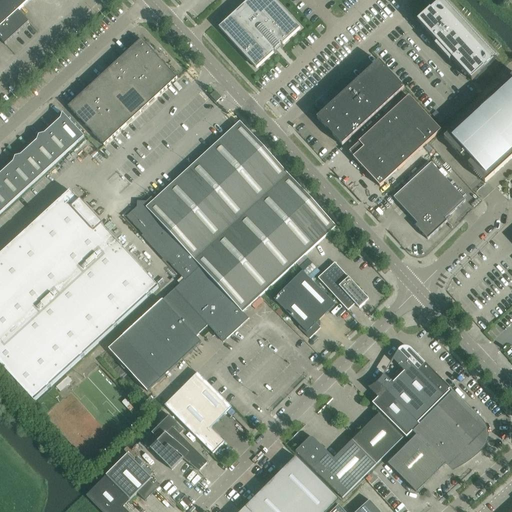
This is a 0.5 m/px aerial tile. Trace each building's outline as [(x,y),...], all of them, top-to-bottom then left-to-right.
[(0,0),(0,40),(5,46),(29,24),(19,12),(31,0),(0,0)] [(272,51),(274,50),(276,52),(277,52),(278,52),(279,51),(280,50),(281,49),(281,48),(281,47),(279,45),(281,43),(283,45),(301,29),(273,0),(249,0),(219,28),(257,70),(274,54),(272,51)] [(442,0),(423,17),(418,23),(437,44),(435,46),(450,62),(452,60),(472,82),(498,58),(497,57),(496,58),(444,0),(443,0),(442,0)] [(68,108),(80,121),(89,130),(104,147),(178,79),(142,40),(68,108)] [(317,120),(327,130),(342,147),(404,90),(379,63),(317,120)] [(511,77),(444,139),(461,158),(485,184),(511,159),(511,77)] [(222,99),(215,92),(211,97),(217,103),(222,99)] [(409,98),(352,150),(353,150),(350,153),(354,158),(353,159),(380,188),(441,132),(409,98)] [(61,120),(52,127),(72,149),(85,138),(63,114),(61,120)] [(109,350),(117,360),(148,393),(202,344),(196,338),(201,333),(208,327),(224,343),(249,320),(243,313),(259,299),(336,228),(240,123),(154,201),(152,198),(147,203),(146,208),(137,208),(127,218),(185,281),(175,290),(170,294),(163,301),(109,350)] [(44,135),(39,136),(61,160),(72,149),(52,127),(44,135)] [(37,141),(29,149),(49,171),(61,160),(39,136),(37,141)] [(21,156),(16,158),(37,181),(49,171),(29,149),(21,156)] [(13,163),(6,170),(26,192),(37,181),(16,158),(15,158),(13,163)] [(431,165),(394,199),(418,225),(415,227),(428,241),(447,223),(445,220),(465,202),(431,165)] [(0,175),(0,188),(14,203),(26,192),(6,170),(0,175)] [(0,211),(2,214),(14,203),(0,188),(0,211)] [(0,365),(34,403),(159,289),(102,227),(103,226),(102,225),(101,225),(81,204),(82,203),(81,201),(80,202),(71,192),(0,256),(0,365)] [(365,304),(366,297),(349,278),(349,279),(335,264),(318,279),(348,312),(355,305),(359,310),(365,304)] [(321,329),(320,328),(316,325),(336,306),(303,273),(274,301),(300,327),(299,328),(310,340),(321,329)] [(399,351),(398,351),(418,371),(425,364),(417,356),(416,356),(414,356),(414,355),(414,354),(414,353),(413,353),(413,352),(412,351),(411,350),(410,349),(408,349),(408,348),(407,348),(405,348),(404,348),(403,348),(402,349),(400,349),(400,350),(399,351)] [(398,352),(392,361),(393,361),(398,366),(405,372),(399,378),(431,411),(444,398),(432,385),(418,371),(398,351),(398,352)] [(425,364),(418,371),(432,385),(438,379),(435,376),(436,375),(425,364)] [(225,444),(217,436),(210,430),(232,408),(198,374),(165,407),(213,455),(225,444)] [(381,382),(379,384),(376,387),(375,386),(375,385),(372,387),(371,388),(369,389),(369,390),(369,389),(378,399),(372,404),(407,438),(412,433),(420,425),(418,424),(431,411),(399,378),(393,384),(389,380),(384,376),(385,375),(384,375),(384,376),(382,378),(381,380),(380,381),(381,381),(381,382)] [(438,379),(432,385),(444,398),(450,392),(449,391),(450,390),(451,390),(442,381),(441,381),(438,379)] [(420,425),(412,433),(416,437),(388,465),(417,494),(449,462),(458,462),(462,465),(465,463),(468,461),(471,459),(473,457),(476,455),(478,453),(481,451),(483,448),(485,445),(486,442),(486,439),(487,436),(486,432),(485,429),(484,426),(482,424),(480,421),(456,398),(457,396),(453,392),(420,425)] [(326,451),(317,443),(315,440),(313,439),(310,439),(309,440),(296,453),(343,499),(364,478),(403,439),(379,415),(357,437),(334,460),(326,451)] [(160,440),(151,450),(172,471),(184,460),(199,473),(208,464),(180,435),(183,432),(170,416),(152,434),(160,440)] [(127,511),(124,508),(138,494),(146,502),(160,488),(128,456),(87,497),(101,511),(127,511)] [(299,464),(291,472),(287,468),(259,497),(263,500),(254,508),(258,511),(329,511),(331,511),(323,504),(331,496),(299,464)] [(379,511),(370,501),(358,511),(379,511)]
